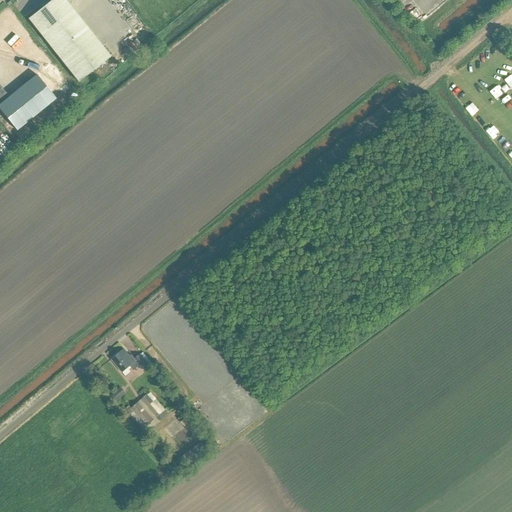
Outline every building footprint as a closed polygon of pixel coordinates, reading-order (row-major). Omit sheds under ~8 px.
[(110,57),(65,0),(52,0),(28,19),(78,82),(110,57)] [(0,110),(16,130),(55,99),(36,75),(8,98),(0,87),(0,110)] [(130,356),(124,349),(112,360),(122,372),(122,373),(130,366),(134,371),(140,365),(143,369),(149,365),(148,364),(151,362),(143,352),(141,355),(140,354),(135,359),(132,355),(130,356)] [(122,396),(117,390),(111,396),(116,402),(122,396)] [(132,408),(147,425),(165,410),(156,400),(154,402),(148,394),(132,408)] [(180,421),(185,416),(182,412),(176,417),(180,421)] [(179,464),(183,470),(199,459),(194,453),(179,464)]
